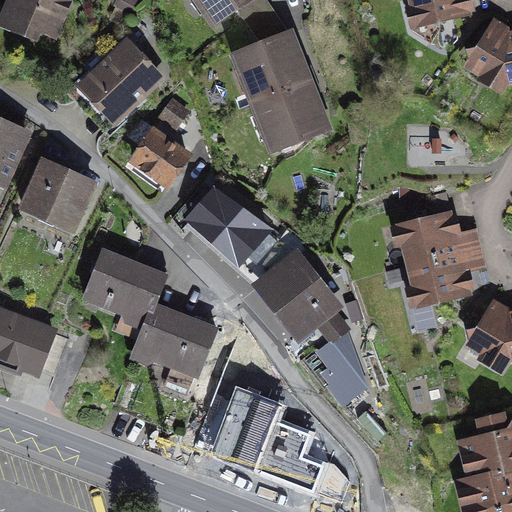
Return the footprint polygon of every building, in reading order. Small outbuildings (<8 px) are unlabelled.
[(11,0),(5,16),(54,37),(70,0),(11,0)] [(198,0),(215,25),(238,10),(252,0),(198,0)] [(252,0),(238,10),(262,46),(288,36),(286,28),(267,0),(252,0)] [(413,0),(416,11),(423,9),(427,25),(432,24),(438,28),(443,21),(469,15),(468,12),(474,10),(471,0),(413,0)] [(509,81),(511,80),(511,36),(508,38),(504,36),(506,33),(494,26),(470,67),(485,76),(489,70),(499,76),(507,74),(509,81)] [(262,46),(236,56),(273,152),(328,131),(291,35),(288,36),(262,46)] [(94,77),(90,72),(68,93),(88,115),(98,106),(115,123),(161,80),(127,45),(94,77)] [(189,113),(173,102),(161,119),(177,129),(189,113)] [(0,183),(5,186),(27,136),(0,123),(0,183)] [(155,134),(134,162),(167,186),(188,158),(155,134)] [(63,173),(43,165),(24,208),(75,230),(94,187),(78,180),(79,178),(64,171),(63,173)] [(216,193),(190,222),(239,264),(246,256),(257,265),(280,240),(216,193)] [(462,268),(456,241),(454,234),(460,233),(456,218),(451,219),(450,217),(424,223),(417,218),(412,226),(408,227),(412,243),(404,244),(415,290),(423,288),(427,304),(432,303),(438,307),(443,300),(468,294),(468,291),(474,290),(470,273),(464,274),(462,268)] [(166,277),(104,252),(85,300),(147,324),(155,306),(166,277)] [(297,259),(261,286),(300,336),(317,323),(332,342),(351,328),(297,259)] [(511,315),(508,317),(503,315),(506,311),(494,305),(470,346),(486,356),(482,361),(501,372),(509,360),(511,359),(511,315)] [(190,397),(217,331),(155,306),(147,324),(135,353),(173,368),(166,387),(190,397)] [(70,340),(0,312),(0,359),(38,374),(40,370),(56,376),(70,340)] [(334,396),(345,406),(367,389),(359,368),(348,376),(353,382),(334,396)] [(196,404),(126,377),(115,405),(185,432),(196,404)] [(262,387),(244,377),(237,397),(234,396),(229,409),(217,405),(207,433),(219,437),(212,456),(338,503),(347,479),(308,461),(310,455),(279,443),(286,423),(274,418),(276,411),(267,408),(271,397),(262,387)] [(292,394),(280,405),(302,428),(314,418),(292,394)] [(482,438),(462,443),(471,481),(459,484),(466,511),(511,511),(511,431),(508,432),(504,415),(478,421),(482,438)]
